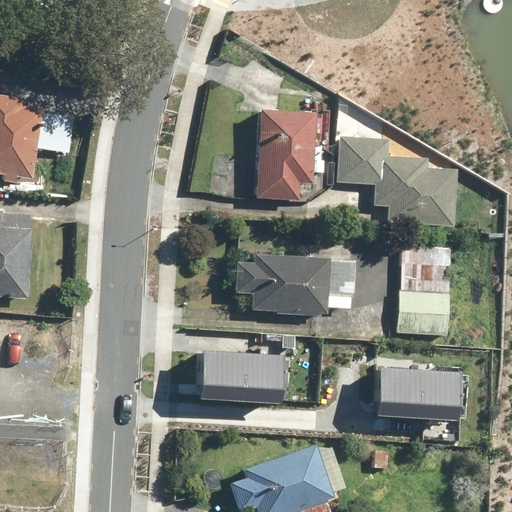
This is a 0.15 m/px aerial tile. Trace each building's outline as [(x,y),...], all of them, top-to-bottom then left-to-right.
[(26,93),(0,89),(0,170),(3,171),(2,180),(15,181),(14,189),(45,193),(47,170),(35,169),(38,145),(71,149),(75,111),(24,106),(26,93)] [(319,104),(256,101),(251,194),(300,197),(300,191),(310,192),(311,173),(322,173),(323,158),(320,158),(320,143),(316,143),(319,104)] [(334,181),(372,183),(371,203),(386,204),(385,221),(454,225),(457,167),(426,165),(427,154),(388,152),(389,136),(377,136),(336,134),(334,181)] [(0,301),(5,302),(6,296),(26,298),(31,209),(0,207),(0,301)] [(451,244),(399,241),(393,332),(446,335),(451,244)] [(248,291),(248,308),(325,312),(325,307),(349,308),(351,255),(255,251),(254,261),(232,260),(231,290),(248,291)] [(179,354),(178,392),(278,395),(279,356),(179,354)] [(0,419),(17,421),(22,357),(0,355),(0,419)] [(461,369),(356,363),(353,404),(459,410),(461,369)] [(339,409),(339,431),(382,433),(383,410),(339,409)] [(306,442),(226,466),(239,511),(248,511),(321,491),(306,442)] [(385,447),(365,446),(363,470),(383,472),(385,447)]
